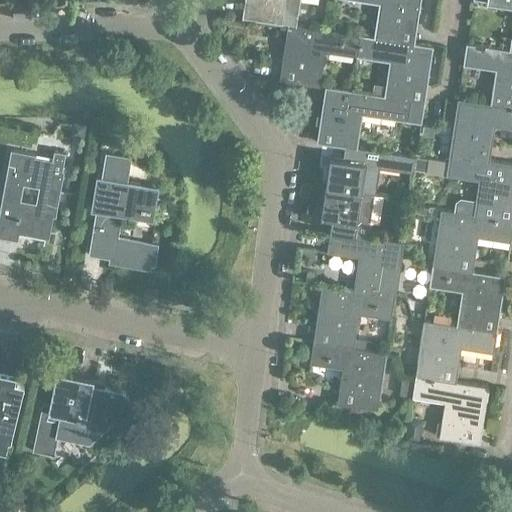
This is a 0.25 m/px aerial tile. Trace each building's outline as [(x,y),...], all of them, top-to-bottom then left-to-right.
[(243,0),(241,14),(284,21),(284,20),(288,21),(297,22),(299,13),(297,13),(298,0),(243,0)] [(375,0),(382,1),(376,34),(415,40),(420,0),(375,0)] [(331,27),(297,22),(288,21),(280,70),(279,77),(320,84),(325,49),(357,54),(360,32),(331,27)] [(360,32),(357,54),(389,59),(384,93),(410,97),(424,99),(426,86),(433,43),(376,34),(360,32)] [(511,47),(509,47),(466,41),(462,62),(495,67),(490,101),(511,104),(511,47)] [(352,88),(325,84),(318,132),(316,140),(356,146),(361,111),(407,118),(410,97),(384,93),(352,88)] [(511,104),(490,101),(457,96),(449,151),(491,158),(492,151),(496,124),(511,126),(511,104)] [(410,97),(407,118),(421,120),(424,99),(410,97)] [(52,159),(35,156),(36,150),(11,145),(0,203),(0,232),(6,234),(18,236),(20,225),(46,230),(49,211),(55,212),(57,203),(55,202),(58,187),(65,148),(54,146),(52,159)] [(91,207),(95,208),(88,251),(97,253),(154,262),(158,240),(116,233),(120,212),(154,218),(159,184),(128,179),(128,177),(127,176),(131,152),(105,148),(101,174),(96,174),(91,207)] [(378,149),(376,163),(413,168),(415,155),(378,149)] [(511,161),(491,158),(449,151),(447,159),(415,155),(413,168),(426,170),(426,171),(445,174),(445,173),(478,178),(474,198),(461,196),(456,200),(454,209),(511,218),(511,161)] [(330,155),(325,184),(361,190),(365,160),(330,155)] [(361,190),(325,184),(321,213),(332,215),(331,223),(330,229),(367,234),(369,221),(373,192),(361,190)] [(478,235),(509,240),(511,220),(511,218),(454,209),(440,207),(432,262),(473,268),(474,261),(478,235)] [(367,234),(330,229),(327,251),(359,255),(354,289),(394,295),(403,240),(367,234)] [(496,322),(504,273),(473,268),(432,262),(428,283),(460,288),(455,322),(495,328),(496,322)] [(394,295),(354,289),(321,284),(314,331),(313,338),(371,347),(372,339),(354,337),(358,311),(391,316),(394,295)] [(495,328),(455,322),(423,317),(415,372),(454,379),(456,371),(460,344),(492,349),(495,328)] [(371,347),(313,338),(309,361),(342,366),(338,393),(337,400),(377,406),(386,350),(371,347)] [(0,436),(1,437),(16,374),(4,370),(0,369),(0,436)] [(56,370),(49,403),(43,402),(33,449),(55,454),(59,434),(89,441),(124,409),(128,406),(129,397),(127,393),(125,390),(91,384),(93,378),(81,375),(56,370)] [(487,384),(454,379),(415,372),(414,377),(412,390),(443,395),(438,433),(460,436),(478,439),(487,384)] [(23,499),(15,497),(10,500),(8,507),(11,511),(23,511),(26,510),(27,504),(23,499)]
